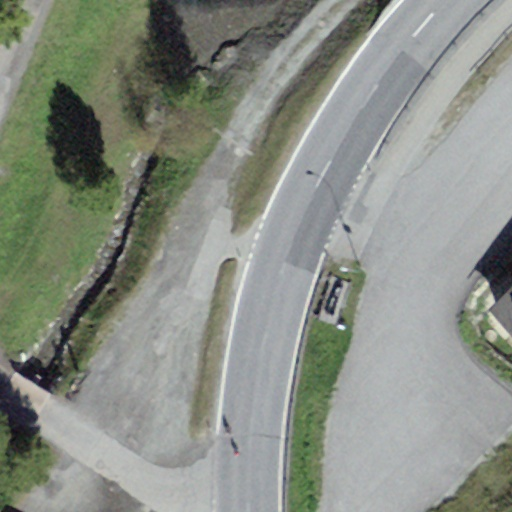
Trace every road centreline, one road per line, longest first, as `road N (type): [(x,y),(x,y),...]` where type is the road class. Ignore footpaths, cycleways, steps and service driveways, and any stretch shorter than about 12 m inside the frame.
road 1 (unclassified): [(247,511),(266,323),(306,203),(389,67),(448,0)]
road 2 (track): [(198,237),(272,77),(339,0)]
road 3 (track): [(112,460),(0,382)]
